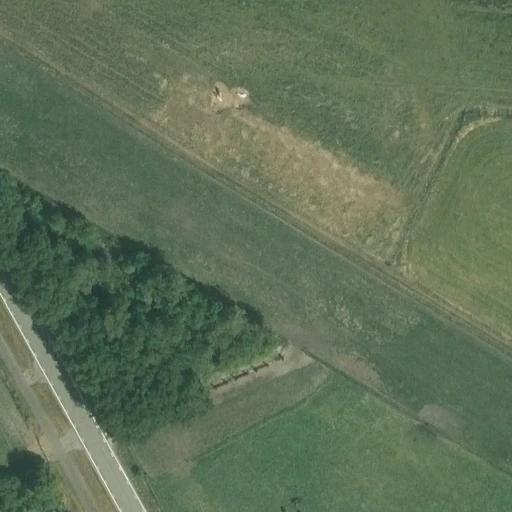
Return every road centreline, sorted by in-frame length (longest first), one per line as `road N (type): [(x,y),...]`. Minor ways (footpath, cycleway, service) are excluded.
road 1 (track): [(0,51),(511,351)]
road 2 (secondary): [(133,511),(0,271)]
